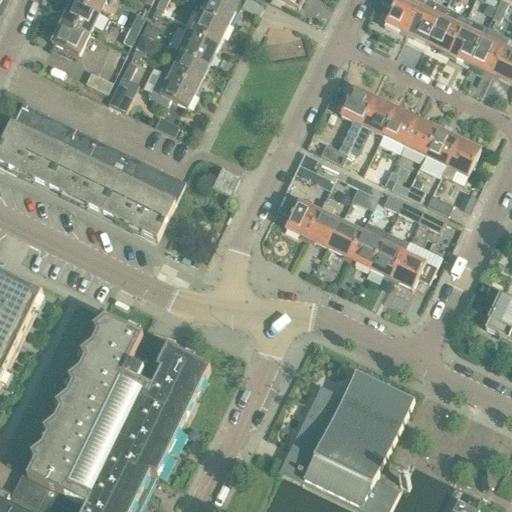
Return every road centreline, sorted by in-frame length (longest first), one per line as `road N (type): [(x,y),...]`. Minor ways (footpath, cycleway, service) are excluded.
road 1 (residential): [(335,46),(235,255),(232,312)]
road 2 (tertiary): [(232,312),(179,302),(0,217)]
road 3 (residential): [(422,367),(511,173)]
road 4 (residential): [(199,511),(270,361),(273,317)]
road 5 (residential): [(181,166),(0,80)]
road 6 (residential): [(335,46),(511,131)]
road 7 (tertiary): [(422,367),(316,319),(273,317)]
